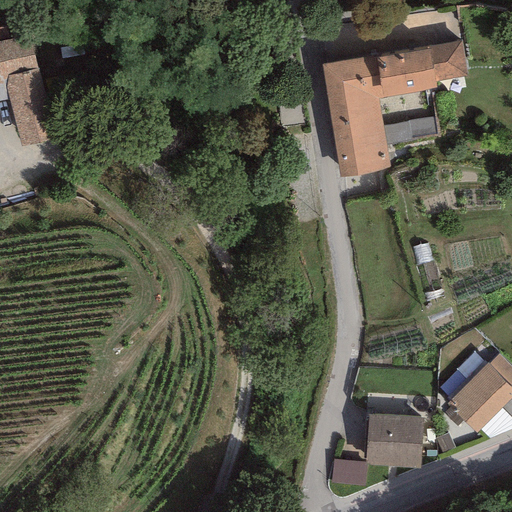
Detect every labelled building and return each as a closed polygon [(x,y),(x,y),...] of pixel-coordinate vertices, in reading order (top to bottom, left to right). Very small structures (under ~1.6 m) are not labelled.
[(31,36),(0,41),(0,99),(10,97),(20,150),(57,142),(31,36)] [(460,41),(321,64),(340,177),(389,169),(377,99),(434,90),(433,82),(466,76),(460,41)] [(386,138),(437,131),(434,113),(384,120),(386,138)] [(511,367),(498,354),(488,364),(511,387),(511,367)] [(511,387),(488,364),(487,363),(448,402),(446,404),(476,434),(511,397),(511,387)] [(423,417),(367,414),(364,462),(364,465),(367,465),(420,468),(423,417)] [(364,462),(332,460),(330,484),(365,487),(367,465),(364,465),(364,462)]
